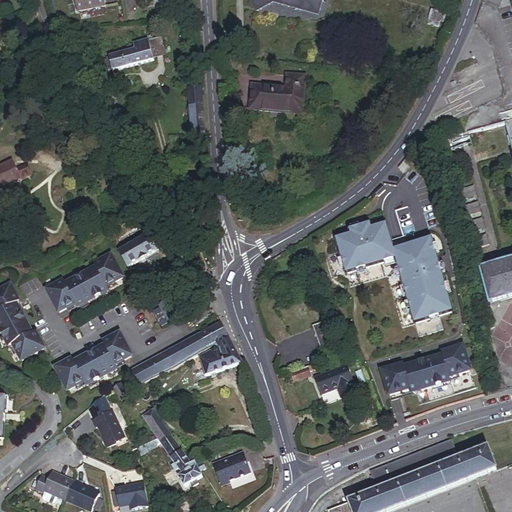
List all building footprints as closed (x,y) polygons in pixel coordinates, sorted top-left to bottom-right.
[(102,0),(73,0),(76,12),(104,6),(102,0)] [(251,0),(255,11),(275,4),(318,18),(323,0),(251,0)] [(161,39),(134,46),(135,52),(110,58),(111,60),(103,62),(106,72),(113,70),(114,72),(155,62),(154,60),(166,57),(161,39)] [(249,89),(248,113),(299,116),(302,80),(284,79),(283,92),(249,89)] [(202,88),(189,89),(193,142),(205,141),(202,88)] [(511,115),(503,118),(511,149),(511,256),(487,263),(480,265),(489,300),(496,298),(511,294),(511,115)] [(36,128),(26,133),(31,144),(42,139),(36,128)] [(15,170),(8,156),(0,159),(0,190),(29,177),(24,166),(15,170)] [(472,181),(455,185),(458,197),(475,192),(472,181)] [(383,194),(390,188),(386,184),(380,190),(383,194)] [(477,197),(459,202),(462,213),(480,209),(477,197)] [(481,213),(463,218),(466,230),(484,225),(481,213)] [(449,295),(447,285),(443,275),(441,266),(438,256),(435,246),(433,239),(399,250),(391,223),(377,227),(375,223),(366,225),(357,228),(356,228),(358,233),(336,240),(342,259),(345,268),(346,274),(356,271),(366,268),(384,262),(394,259),(396,259),(398,268),(401,277),(404,286),(407,296),(409,302),(412,312),(416,324),(425,322),(435,319),(455,313),(449,295)] [(129,269),(166,247),(153,229),(148,232),(150,235),(120,252),(129,269)] [(485,230),(467,234),(470,246),(488,241),(485,230)] [(107,287),(124,279),(112,255),(95,263),(97,267),(98,270),(83,277),(82,275),(81,273),(73,277),(74,279),(75,282),(67,286),(66,283),(64,279),(47,288),(58,312),(75,303),(77,307),(79,306),(88,302),(99,297),(108,292),(109,291),(107,287)] [(83,277),(98,270),(97,267),(82,275),(83,277)] [(29,333),(21,318),(24,317),(25,316),(21,308),(20,309),(17,310),(13,302),(16,301),(19,299),(11,282),(0,287),(0,330),(2,334),(6,343),(7,345),(8,345),(12,343),(16,352),(20,360),(44,348),(35,330),(31,332),(29,333)] [(109,291),(119,286),(117,282),(107,287),(109,291)] [(67,312),(77,307),(75,303),(65,308),(67,312)] [(21,318),(29,333),(31,332),(24,317),(21,318)] [(438,328),(435,319),(425,322),(428,331),(438,328)] [(313,326),(325,359),(342,353),(330,320),(313,326)] [(243,364),(221,324),(200,335),(209,351),(216,348),(217,351),(201,359),(205,369),(208,378),(212,376),(217,374),(243,364)] [(106,350),(99,355),(97,352),(96,351),(88,355),(89,357),(91,359),(76,367),(75,365),(73,361),(56,370),(68,393),(76,389),(85,384),(87,388),(87,389),(89,387),(98,383),(108,377),(117,372),(119,371),(119,370),(117,367),(125,362),(134,358),(121,334),(103,344),(105,348),(106,350)] [(209,351),(200,335),(135,372),(143,389),(150,383),(155,380),(179,370),(209,351)] [(476,376),(471,361),(469,362),(464,346),(442,353),(443,356),(444,359),(429,363),(428,360),(428,359),(418,362),(419,363),(420,366),(405,371),(404,368),(403,365),(382,371),(391,401),(414,394),(417,393),(425,391),(433,388),(449,384),(476,376)] [(91,359),(89,357),(75,365),(76,367),(91,359)] [(125,362),(117,367),(119,370),(127,366),(125,362)] [(349,367),(318,378),(324,395),(340,390),(343,398),(356,394),(353,385),(355,384),(349,367)] [(308,377),(305,368),(290,373),(293,382),(308,377)] [(205,369),(195,373),(198,381),(208,378),(205,369)] [(362,371),(356,373),(364,391),(370,389),(362,371)] [(117,372),(108,377),(110,380),(119,376),(117,372)] [(98,383),(89,387),(91,391),(100,386),(98,383)] [(85,384),(76,389),(78,393),(87,388),(85,384)] [(123,384),(113,390),(120,401),(130,395),(123,384)] [(434,392),(451,387),(449,384),(433,388),(434,392)] [(173,437),(156,410),(145,417),(157,437),(159,440),(161,444),(173,437)] [(124,440),(111,411),(91,421),(95,428),(97,427),(108,450),(115,447),(115,444),(124,440)] [(146,425),(141,428),(145,434),(150,431),(146,425)] [(138,448),(139,450),(140,450),(159,440),(157,437),(138,447),(138,448)] [(191,466),(173,437),(161,444),(159,440),(140,450),(142,455),(162,444),(174,464),(174,465),(172,466),(186,488),(192,485),(194,489),(200,486),(198,482),(204,478),(200,473),(197,467),(195,464),(191,466)] [(328,511),(387,511),(497,470),(489,449),(460,461),(452,441),(371,471),(379,492),(328,511)] [(252,475),(244,454),(214,466),(223,488),(232,484),(232,483),(252,475)] [(203,463),(197,467),(200,473),(207,469),(203,463)] [(69,500),(77,483),(57,473),(53,480),(46,477),(40,489),(48,493),(49,490),(50,491),(47,496),(48,498),(59,503),(61,503),(64,497),(69,500)] [(103,496),(77,483),(69,500),(93,511),(95,511),(97,510),(99,505),(103,496)] [(146,486),(117,491),(118,493),(120,508),(121,510),(135,508),(135,511),(150,508),(146,486)]
